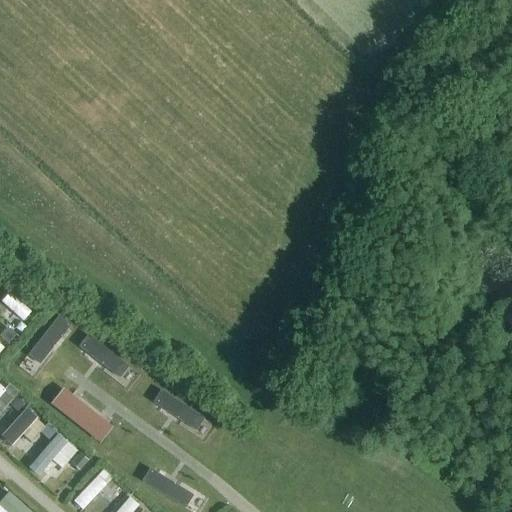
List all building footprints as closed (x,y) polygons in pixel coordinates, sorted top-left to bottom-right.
[(26,321),(36,310),(14,290),(4,301),(26,321)] [(62,312),(31,352),(46,363),(77,322),(62,312)] [(5,328),(0,333),(0,338),(7,345),(14,336),(5,328)] [(82,346),(124,379),(135,365),(93,332),(82,346)] [(38,373),(43,362),(30,356),(25,366),(38,373)] [(0,403),(12,387),(0,379),(0,403)] [(166,388),(157,402),(202,431),(211,416),(166,388)] [(96,435),(108,422),(73,391),(61,404),(96,435)] [(14,396),(6,404),(16,413),(24,405),(14,396)] [(57,433),(36,463),(48,471),(69,441),(57,433)] [(77,449),(71,456),(82,465),(87,458),(77,449)] [(151,468),(144,484),(193,505),(200,489),(151,468)] [(101,474),(77,499),(87,509),(111,483),(101,474)] [(116,485),(109,493),(116,500),(124,492),(116,485)] [(135,511),(143,501),(131,493),(118,511),(135,511)]
